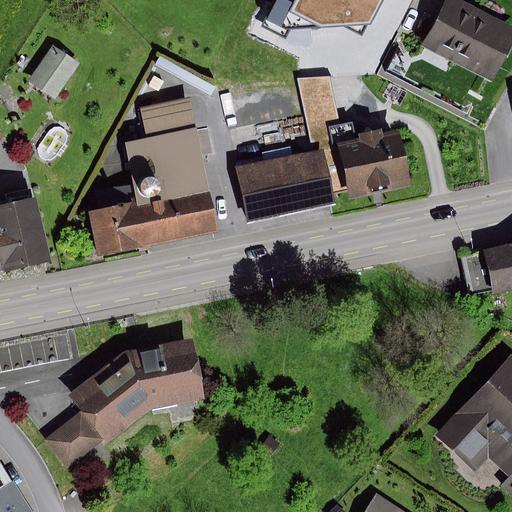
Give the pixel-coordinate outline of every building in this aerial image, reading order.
[(268,0),(259,20),(281,31),(370,25),(382,0),(268,0)] [(511,44),(511,32),(445,0),(442,0),(420,47),(493,82),(511,44)] [(80,67),(54,48),(31,81),(57,100),(80,67)] [(136,205),(89,213),(95,252),(211,232),(189,103),(138,112),(142,138),(125,141),(136,205)] [(336,151),(322,154),(330,193),(344,190),(346,198),(408,186),(398,134),(381,137),(380,128),(355,133),(356,139),(334,143),(336,151)] [(320,150),(235,166),(245,223),(332,206),(330,193),(322,154),(320,150)] [(0,204),(0,270),(46,261),(30,187),(3,193),(6,203),(0,204)] [(511,243),(482,250),(483,252),(491,291),(492,293),(511,288),(511,243)] [(491,291),(483,252),(460,257),(468,295),(491,291)] [(134,343),(67,399),(104,442),(146,413),(200,403),(193,343),(134,343)] [(511,358),(509,356),(432,434),(473,473),(484,462),(511,489),(511,358)] [(98,442),(76,415),(43,441),(66,469),(98,442)] [(267,434),(256,449),(269,459),(280,443),(267,434)] [(24,511),(7,481),(0,485),(0,511),(24,511)] [(399,511),(374,496),(363,511),(399,511)]
